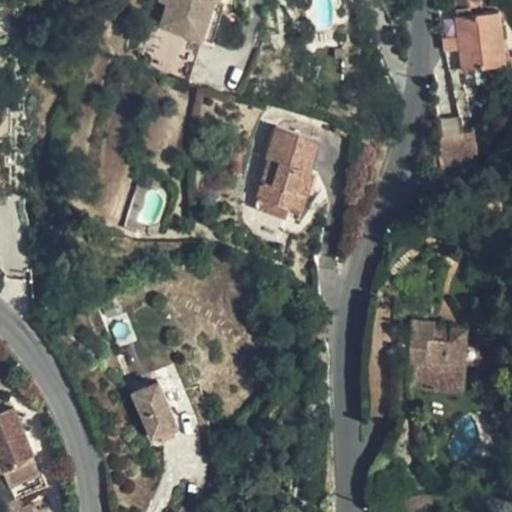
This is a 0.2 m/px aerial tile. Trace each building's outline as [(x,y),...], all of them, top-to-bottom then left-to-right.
[(170,0),(169,5),(163,26),(165,26),(152,68),(189,83),(202,39),(213,42),(225,3),(216,0),(170,0)] [(457,15),(484,12),(481,0),(451,0),(453,7),(457,9),(457,15)] [(484,12),(457,15),(457,9),(453,7),(439,9),(442,31),(443,36),(444,36),(459,34),(461,47),(464,67),(485,65),(506,62),(500,10),(484,12)] [(38,30),(20,24),(16,39),(33,45),(38,30)] [(461,47),(459,34),(444,36),(445,50),(461,47)] [(485,65),(464,67),(466,85),(487,82),(485,65)] [(10,68),(0,82),(0,90),(3,93),(17,74),(10,68)] [(463,116),(439,121),(440,167),(460,159),(468,156),(474,152),(478,149),(474,129),(464,131),(463,116)] [(312,137),(277,126),(267,159),(269,159),(258,197),(290,206),(303,210),(308,192),(313,173),(314,172),(310,171),(315,154),(308,152),(312,137)] [(319,138),(312,137),(308,152),(315,154),(319,138)] [(319,175),(313,173),(308,192),(313,194),(319,175)] [(290,206),(258,197),(255,209),(287,219),(290,206)] [(470,200),(462,199),(462,203),(458,202),(457,211),(449,210),(432,206),(411,227),(443,230),(442,238),(470,241),(471,238),(478,239),(480,239),(483,238),(483,237),(484,237),(485,235),(485,233),(484,232),(483,231),(482,230),(478,229),(477,229),(472,228),(472,218),(478,219),(480,219),(483,219),(484,219),(486,218),(487,218),(487,216),(487,215),(487,214),(486,213),(484,212),(482,212),(473,211),(474,203),(469,203),(470,200)] [(435,322),(410,320),(410,362),(427,363),(430,364),(428,390),(463,394),(465,364),(477,364),(478,345),(466,343),(467,329),(434,327),(435,322)] [(178,425),(159,381),(133,393),(153,436),(159,435),(172,428),(178,425)] [(8,395),(0,397),(0,411),(13,406),(8,395)] [(0,411),(0,493),(1,495),(7,511),(31,511),(29,504),(20,508),(17,500),(48,486),(33,454),(34,453),(14,405),(13,406),(0,411)] [(175,435),(172,428),(159,435),(161,442),(175,435)]
